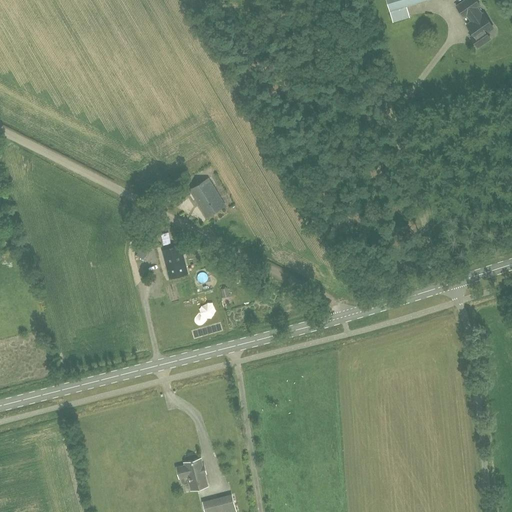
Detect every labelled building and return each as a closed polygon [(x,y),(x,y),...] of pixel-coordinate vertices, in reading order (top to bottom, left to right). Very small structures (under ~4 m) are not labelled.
[(386,0),(393,23),(411,17),(407,7),(431,0),(386,0)] [(463,16),(467,14),(472,21),(467,25),(474,35),(471,37),(477,47),(490,38),(486,32),(493,27),(478,6),(480,5),(476,0),(465,0),(456,6),(463,16)] [(190,189),(207,217),(226,206),(209,178),(190,189)] [(152,192),(160,201),(166,197),(158,188),(152,192)] [(152,225),(145,240),(142,245),(141,245),(139,249),(147,253),(149,249),(152,244),(159,229),(152,225)] [(181,246),(163,250),(170,278),(188,273),(181,246)] [(219,277),(224,272),(218,267),(214,271),(219,277)] [(188,475),(190,483),(192,489),(207,485),(204,472),(203,472),(202,468),(203,467),(200,458),(185,462),(185,465),(177,467),(180,477),(188,475)] [(225,511),(233,511),(236,511),(233,498),(222,500),(225,511)] [(216,511),(214,503),(204,505),(205,511),(216,511)]
